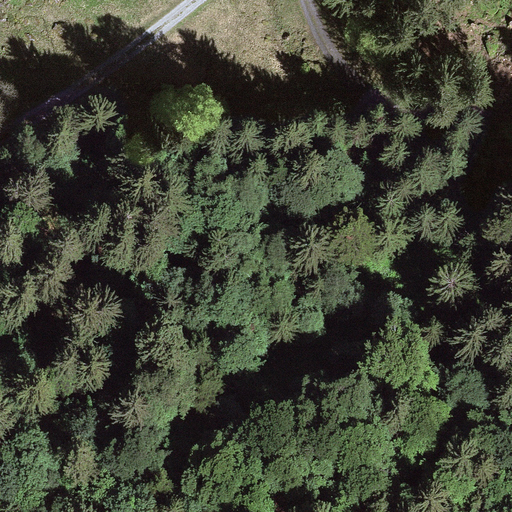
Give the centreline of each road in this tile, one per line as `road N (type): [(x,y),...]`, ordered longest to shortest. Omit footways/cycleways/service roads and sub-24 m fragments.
road 1 (track): [(309,0),(338,67),(390,107),(511,108)]
road 2 (track): [(200,0),(0,144)]
